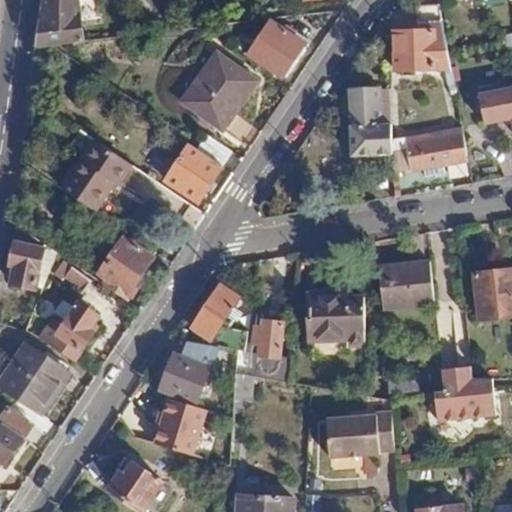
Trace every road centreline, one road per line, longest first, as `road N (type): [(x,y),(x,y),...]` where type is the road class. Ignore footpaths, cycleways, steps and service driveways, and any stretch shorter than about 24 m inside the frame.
road 1 (residential): [(218,239),(35,511)]
road 2 (residential): [(218,239),(511,187)]
road 3 (residential): [(379,0),(218,239)]
road 4 (primary): [(0,139),(21,0)]
